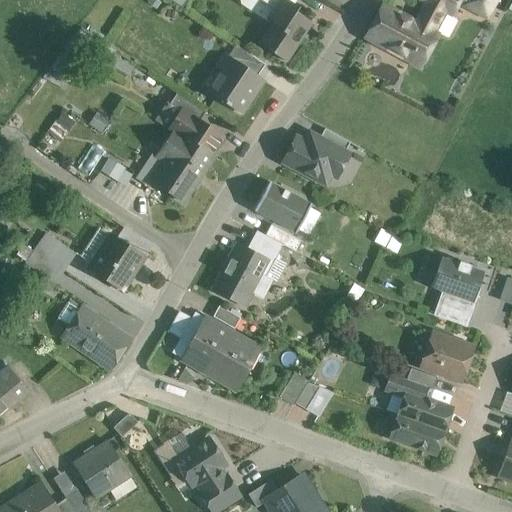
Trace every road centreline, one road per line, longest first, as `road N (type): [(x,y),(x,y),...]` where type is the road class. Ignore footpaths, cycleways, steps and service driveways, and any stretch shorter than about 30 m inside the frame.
road 1 (residential): [(124,381),(190,256),(371,0)]
road 2 (residential): [(124,381),(502,511)]
road 3 (track): [(190,256),(0,129)]
road 4 (residential): [(0,451),(124,381)]
